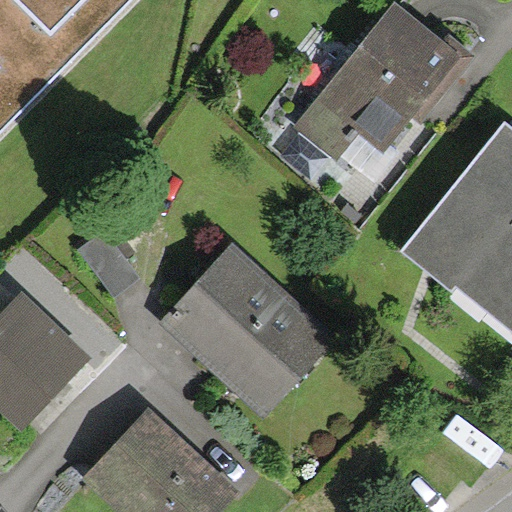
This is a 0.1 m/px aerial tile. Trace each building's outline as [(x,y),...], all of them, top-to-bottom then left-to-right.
[(0,0),(0,133),(132,0),(0,0)] [(409,98),(444,51),(381,5),(290,128),(328,155),(347,130),(372,148),(409,98)] [(511,131),(495,119),(394,246),(511,339),(511,131)] [(262,397),(325,325),(222,234),(158,306),(183,328),(262,397)] [(47,390),(79,356),(15,297),(0,312),(0,411),(14,425),(45,392),(47,390)] [(115,511),(200,511),(225,486),(143,409),(118,435),(78,477),(115,511)]
